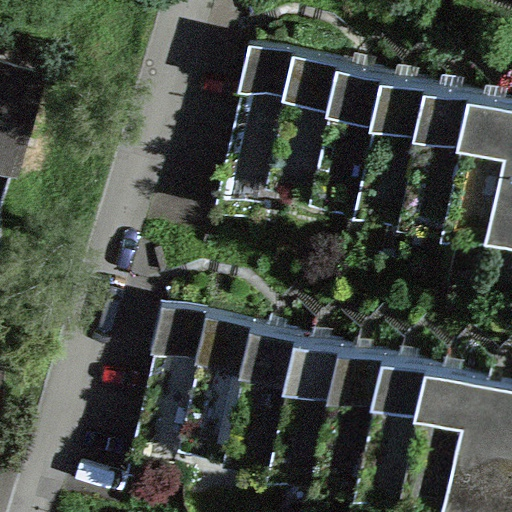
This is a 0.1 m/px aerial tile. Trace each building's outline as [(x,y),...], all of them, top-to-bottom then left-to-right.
[(282,184),(313,48),(257,35),(219,204),(275,217),(282,184)] [(282,184),(322,193),(353,58),(313,48),(282,184)] [(0,151),(17,157),(43,70),(0,57),(0,151)] [(322,193),(362,202),(392,68),(353,58),(322,193)] [(362,202),(402,212),(432,77),(392,68),(362,202)] [(402,212),(444,222),(475,86),(432,77),(402,212)] [(511,236),(511,95),(475,87),(444,222),(511,236)] [(195,442),(226,306),(171,294),(132,462),(187,474),(195,442)] [(234,451),(267,317),(226,306),(195,442),(234,451)] [(234,451),(273,462),(305,327),(267,317),(234,451)] [(273,462),(317,472),(349,336),(305,327),(273,462)] [(317,472),(362,483),(393,347),(349,336),(317,472)] [(362,483),(408,494),(438,358),(393,347),(362,483)] [(486,511),(511,511),(511,375),(438,358),(408,494),(486,511)]
